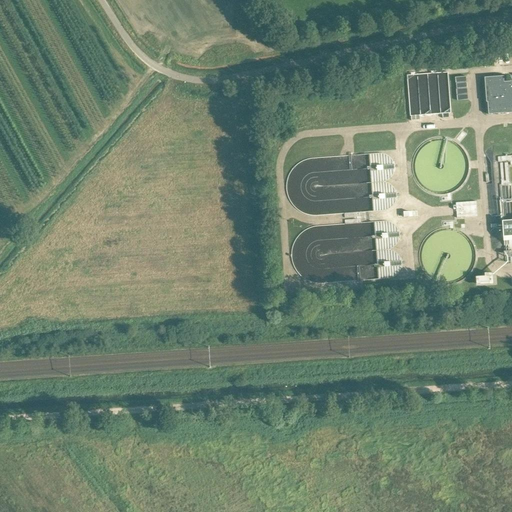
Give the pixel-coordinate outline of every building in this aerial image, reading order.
[(410,114),(451,112),(449,71),(408,74),(410,114)] [(455,77),(457,100),(468,100),(466,76),(455,77)] [(488,114),(488,113),(505,112),(505,113),(511,112),(511,80),(503,81),(503,78),(500,79),(500,76),(485,77),(485,78),(486,78),(486,84),(485,85),(486,85),(487,101),(488,114)] [(511,155),(498,157),(498,162),(510,161),(510,166),(511,165),(511,155)] [(455,202),(456,217),(478,216),(478,201),(455,202)] [(511,219),(501,221),(503,237),(511,235),(511,219)] [(511,250),(503,251),(503,255),(505,255),(505,262),(508,262),(508,264),(511,263),(511,250)] [(475,277),(476,286),(480,286),(480,283),(488,282),(488,272),(484,273),(484,276),(475,277)]
